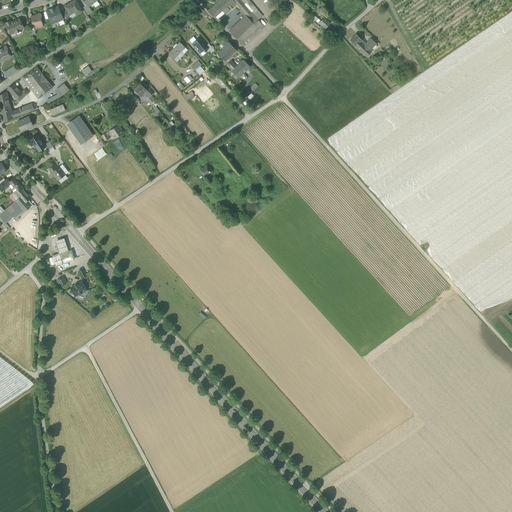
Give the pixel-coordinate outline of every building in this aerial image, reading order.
[(75,11),(77,15),(82,11),(75,0),(74,0),(64,6),(65,8),(69,14),(75,11)] [(220,0),(208,11),(214,18),(222,10),(225,14),(230,10),(222,0),(220,0)] [(247,16),(251,12),(240,0),(222,0),(230,10),(236,5),(247,16)] [(248,0),(240,0),(251,12),(254,15),(258,11),(248,0)] [(83,7),(88,15),(92,11),(89,7),(88,7),(86,4),(86,5),(83,7)] [(51,21),(55,22),(55,21),(58,20),(58,22),(63,20),(63,18),(59,10),(58,6),(46,11),(49,18),(51,17),(52,20),(51,21)] [(258,11),(254,15),(258,20),(263,16),(258,11)] [(254,24),(258,20),(254,15),(251,12),(247,16),(254,24)] [(33,23),(34,27),(39,26),(38,24),(42,23),(40,17),(41,16),(41,14),(39,13),(38,14),(37,15),(31,17),(33,23)] [(237,40),(254,24),(247,16),(230,32),(237,40)] [(324,18),(321,21),(319,23),(320,23),(325,29),(330,24),(324,18)] [(8,33),(10,34),(15,32),(16,33),(21,31),(20,29),(24,28),(19,19),(11,23),(10,21),(1,25),(2,28),(7,26),(9,29),(8,29),(7,31),(8,33)] [(264,27),(258,20),(254,24),(237,40),(243,46),(264,27)] [(356,34),(350,40),(359,50),(366,44),(356,34)] [(376,44),(371,38),(366,44),(359,50),(366,57),(371,52),(369,51),(376,44)] [(196,40),(192,44),(200,53),(204,50),(205,51),(208,49),(206,46),(200,39),(197,42),(196,40)] [(168,54),(174,59),(186,47),(180,42),(168,54)] [(224,47),(232,55),(237,50),(229,42),(224,47)] [(215,50),(209,43),(206,46),(208,49),(211,53),(215,50)] [(189,50),(186,47),(174,59),(177,62),(189,50)] [(217,53),(225,61),(232,55),(224,47),(217,53)] [(0,62),(12,55),(8,48),(7,48),(0,52),(0,62)] [(232,71),(239,77),(250,67),(243,60),(237,66),(232,71)] [(227,65),(232,71),(237,66),(232,61),(227,65)] [(194,71),(195,70),(200,66),(201,65),(198,62),(191,67),(194,71)] [(15,65),(3,73),(6,78),(18,70),(15,65)] [(92,71),(88,66),(81,70),(82,72),(85,76),(92,71)] [(204,71),(200,66),(195,70),(199,75),(204,71)] [(23,78),(28,84),(42,74),(37,67),(23,78)] [(38,95),(39,97),(52,87),(42,74),(28,84),(36,95),(38,95)] [(137,86),(144,94),(146,91),(147,91),(140,83),(137,86)] [(17,100),(19,100),(28,93),(25,90),(21,93),(13,84),(8,89),(17,100)] [(55,91),(59,97),(69,90),(64,84),(55,91)] [(141,97),(142,96),(144,94),(137,86),(134,89),(141,97)] [(184,96),(187,100),(194,94),(191,90),(184,96)] [(151,96),(146,91),(144,94),(150,100),(152,102),(155,100),(151,96)] [(0,95),(0,107),(3,121),(12,118),(11,112),(6,92),(0,95)] [(150,100),(144,94),(142,96),(149,102),(150,104),(152,102),(150,100)] [(50,109),(53,115),(65,110),(63,104),(50,109)] [(11,112),(12,118),(30,111),(28,105),(18,109),(19,110),(11,112)] [(18,122),(21,130),(33,125),(29,116),(18,122)] [(69,123),(83,143),(93,135),(79,116),(69,123)] [(80,144),(83,143),(69,123),(67,125),(80,144)] [(110,131),(114,139),(118,137),(124,133),(119,125),(110,131)] [(36,148),(39,152),(45,148),(43,145),(37,135),(30,139),(31,139),(28,141),(31,145),(34,144),(36,148)] [(45,148),(47,151),(53,147),(49,141),(43,145),(45,148)] [(58,180),(65,174),(59,167),(57,168),(55,165),(49,170),(51,173),(52,172),(58,180)] [(200,170),(204,177),(212,172),(207,165),(200,170)] [(14,178),(9,182),(11,183),(14,187),(12,189),(14,192),(21,186),(14,178)] [(0,188),(2,191),(11,183),(9,182),(7,179),(6,180),(0,185),(0,188)] [(14,192),(20,198),(24,203),(25,202),(28,199),(31,197),(21,186),(14,192)] [(11,195),(16,201),(20,198),(14,192),(11,195)] [(26,203),(25,202),(24,203),(20,198),(16,201),(7,209),(13,216),(16,220),(19,218),(17,217),(25,210),(25,211),(30,207),(26,203)] [(7,209),(4,211),(5,211),(0,215),(0,216),(5,222),(13,216),(7,209)] [(55,241),(59,254),(68,251),(64,238),(55,241)] [(52,256),(53,258),(55,263),(56,266),(74,260),(71,251),(67,252),(67,251),(66,247),(58,250),(59,253),(59,254),(52,256)] [(63,277),(57,280),(60,286),(66,283),(63,277)] [(70,288),(74,296),(86,291),(82,282),(70,288)]
